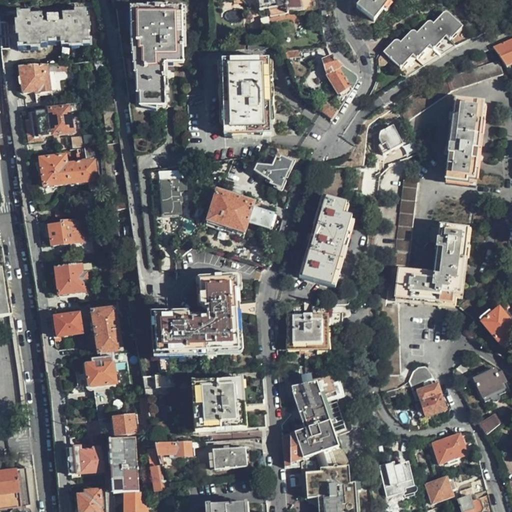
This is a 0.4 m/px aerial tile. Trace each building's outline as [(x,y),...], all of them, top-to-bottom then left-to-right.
[(301,12),(321,9),(320,0),(266,0),(271,16),(301,12)] [(374,22),(391,0),(363,0),(356,9),(374,22)] [(158,9),(116,8),(121,44),(129,93),(130,104),(165,105),(167,61),(186,62),(188,11),(158,9)] [(87,41),(87,32),(89,32),(88,20),(86,20),(86,10),(74,11),(74,14),(57,15),(56,10),(48,11),(48,18),(47,18),(47,25),(43,26),(42,16),(30,17),(30,15),(19,15),(19,24),(17,24),(18,36),(20,36),(21,45),(28,44),(28,47),(39,47),(39,44),(46,44),(46,39),(61,39),(62,42),(69,42),(69,44),(80,44),(80,42),(87,41)] [(438,56),(452,44),(455,47),(466,34),(447,17),(445,17),(443,18),(442,21),(443,22),(437,30),(431,25),(428,25),(426,26),(426,29),(427,31),(420,39),(415,35),(413,34),(411,35),(410,37),(411,40),(404,48),(400,45),(398,44),(396,45),(395,46),(394,48),(395,50),(387,58),(409,76),(421,64),(423,66),(436,55),(438,56)] [(511,39),(508,41),(493,48),(505,67),(510,64),(510,63),(511,61),(511,39)] [(341,96),(351,93),(356,85),(357,83),(357,81),(356,78),(355,76),(346,69),(339,64),(335,61),(334,58),(325,61),(329,76),(341,96)] [(267,99),(266,72),(266,59),(220,63),(220,75),(222,100),(224,127),(225,137),(239,137),(270,135),(268,101),(267,99)] [(491,79),(504,75),(499,61),(494,62),(474,69),(450,77),(454,91),(461,88),(491,79)] [(49,79),(47,65),(20,67),(23,93),(38,92),(40,92),(50,91),(49,79)] [(434,85),(399,105),(402,114),(403,119),(420,110),(451,93),(446,78),(434,85)] [(40,106),(51,104),(50,95),(39,96),(40,106)] [(474,186),(484,104),(456,100),(454,112),(450,112),(449,118),(453,119),(451,133),(450,147),(446,147),(445,154),(449,155),(446,182),(474,186)] [(70,149),(83,147),(83,131),(73,133),(68,108),(61,109),(61,105),(45,107),(45,111),(30,113),(31,121),(25,121),(29,143),(67,135),(70,149)] [(322,113),(332,121),(337,114),(326,106),(322,113)] [(405,146),(394,126),(382,133),(384,139),(380,141),(383,147),(380,149),(385,158),(405,146)] [(406,145),(409,154),(417,151),(414,143),(406,145)] [(70,149),(68,150),(68,155),(75,155),(76,153),(84,152),(85,154),(90,153),(91,155),(94,155),(93,146),(83,147),(70,149)] [(96,179),(93,158),(81,160),(81,162),(69,164),(69,165),(66,165),(64,156),(39,159),(39,161),(38,162),(39,167),(40,168),(43,187),(61,184),(87,181),(89,190),(99,188),(97,178),(96,179)] [(279,195),(291,164),(280,159),(280,161),(275,159),(272,168),(257,168),(256,173),(272,184),(271,186),(273,187),(271,196),(279,195)] [(360,195),(376,197),(379,175),(376,175),(375,178),(362,176),(360,195)] [(408,266),(413,218),(417,181),(402,180),(393,264),(408,266)] [(180,208),(179,191),(186,191),(186,181),(161,183),(163,216),(178,215),(177,208),(180,208)] [(248,227),(249,223),(253,213),(254,210),(254,208),(246,205),(247,202),(242,200),(243,197),(232,194),(231,196),(226,194),(224,198),(217,196),(212,213),(209,224),(230,231),(246,236),(248,227)] [(335,274),(349,226),(355,208),(325,199),(322,210),(313,238),(311,246),(305,264),(301,279),(331,287),(335,274)] [(269,229),(273,216),(254,210),(253,213),(249,223),(269,229)] [(87,251),(82,222),(74,223),(74,220),(61,223),(61,225),(45,228),(46,236),(50,236),(52,246),(70,244),(71,254),(87,251)] [(459,307),(468,231),(430,226),(429,240),(435,241),(434,249),(437,249),(434,275),(398,272),(395,300),(459,307)] [(182,243),(173,251),(179,257),(193,244),(188,238),(182,243)] [(0,316),(5,316),(9,315),(5,288),(4,285),(0,252),(0,316)] [(90,270),(90,263),(55,268),(59,295),(88,290),(86,275),(82,275),(81,271),(90,270)] [(234,349),(234,295),(236,295),(237,283),(198,283),(198,309),(200,314),(203,315),(202,317),(188,317),(188,319),(150,319),(150,350),(184,350),(234,349)] [(484,310),(470,297),(460,307),(475,321),(484,310)] [(102,311),(101,303),(89,305),(90,312),(92,313),(102,311)] [(400,376),(398,304),(386,304),(389,376),(400,376)] [(98,353),(98,354),(113,352),(120,350),(115,309),(102,311),(92,313),(97,346),(95,346),(96,353),(98,353)] [(482,323),(467,336),(477,342),(489,332),(490,332),(502,346),(503,345),(511,336),(511,323),(511,324),(499,309),(493,315),(490,312),(480,321),(482,323)] [(326,366),(339,365),(339,333),(339,313),(326,313),(326,317),(288,317),(288,329),(288,346),(291,346),(291,350),(294,350),(294,351),(313,351),(326,351),(326,366)] [(58,338),(82,334),(79,314),(55,318),(58,338)] [(511,336),(503,345),(506,348),(511,342),(511,336)] [(98,401),(100,420),(113,418),(125,416),(121,382),(125,381),(122,357),(124,356),(124,350),(120,350),(113,352),(114,356),(91,360),(92,364),(87,365),(86,367),(88,386),(91,388),(105,386),(107,400),(98,401)] [(504,388),(508,386),(502,372),(498,374),(496,370),(475,379),(486,402),(492,399),(493,401),(495,401),(498,400),(499,399),(499,397),(499,396),(506,393),(504,388)] [(283,372),(278,372),(280,405),(292,405),(283,372)] [(345,455),(339,449),(323,400),(337,395),(332,379),(331,376),(312,382),(311,377),(306,378),(307,383),(303,385),(292,388),(302,424),(312,422),(313,424),(303,427),(296,429),(298,436),(292,438),(282,439),(285,471),(291,471),(291,467),(299,464),(301,464),(303,463),(306,490),(305,491),(305,492),(304,493),(304,494),(303,495),(303,496),(303,497),(303,498),(303,499),(303,501),(304,502),(304,504),(307,508),(318,508),(318,511),(317,511),(361,511),(360,494),(363,494),(362,485),(352,486),(349,463),(345,455)] [(172,377),(154,379),(155,391),(173,390),(172,377)] [(335,378),(332,379),(337,395),(338,399),(345,397),(344,395),(341,396),(335,378)] [(242,405),(241,389),(239,389),(239,381),(198,383),(198,391),(196,392),(198,405),(199,423),(200,423),(201,432),(242,429),(242,420),(243,420),(242,405)] [(446,411),(441,393),(438,385),(419,391),(427,418),(446,411)] [(141,427),(150,426),(147,397),(138,398),(141,427)] [(133,415),(125,416),(113,418),(116,437),(135,435),(133,415)] [(484,427),(488,435),(502,426),(496,416),(481,426),(484,427)] [(104,445),(103,442),(100,420),(94,421),(96,446),(101,445),(104,445)] [(467,456),(461,436),(434,445),(440,465),(448,462),(449,464),(460,460),(460,458),(467,456)] [(111,473),(113,495),(134,494),(137,494),(136,466),(135,448),(134,439),(109,441),(110,447),(111,473)] [(191,448),(199,448),(200,448),(200,442),(184,443),(155,445),(158,458),(173,457),(174,459),(191,458),(191,448)] [(103,472),(101,449),(94,449),(94,451),(80,452),(80,448),(67,450),(69,476),(92,473),(103,472)] [(247,468),(245,450),(213,451),(215,470),(241,468),(247,468)] [(159,478),(158,468),(156,468),(155,452),(152,452),(152,455),(150,456),(151,467),(154,487),(155,492),(167,491),(166,483),(162,483),(162,478),(159,478)] [(414,494),(407,463),(393,467),(392,463),(379,467),(387,496),(403,492),(405,497),(414,494)] [(29,480),(28,468),(0,471),(0,511),(9,511),(16,511),(15,511),(29,511),(27,510),(26,509),(26,506),(32,505),(29,480)] [(449,484),(447,477),(427,483),(433,503),(453,497),(451,491),(457,489),(454,482),(449,484)] [(101,507),(100,492),(86,494),(86,497),(79,498),(80,511),(99,511),(99,507),(101,507)] [(147,511),(148,509),(144,509),(144,502),(147,501),(147,493),(137,494),(134,494),(134,501),(125,501),(125,511),(147,511)] [(493,511),(489,496),(472,501),(470,496),(459,500),(462,511),(493,511)]
